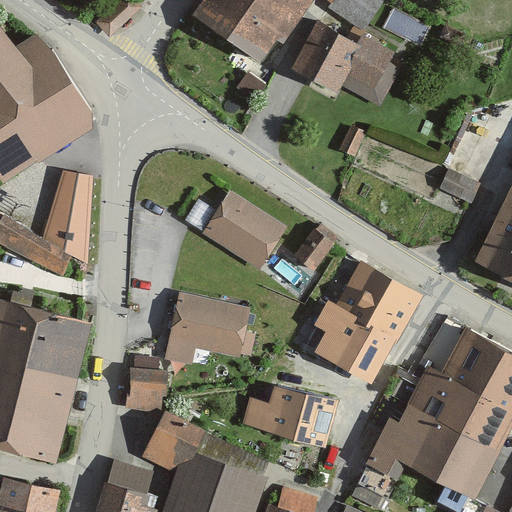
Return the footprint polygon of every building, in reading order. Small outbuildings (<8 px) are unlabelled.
[(310,0),(198,0),(193,8),(271,59),(310,0)] [(387,24),(424,40),(432,22),(395,6),(387,24)] [(389,51),(315,14),(289,65),(337,89),(341,83),(346,72),(372,84),(385,59),(389,51)] [(0,40),(0,174),(5,181),(95,119),(50,55),(23,73),(0,40)] [(400,66),(385,59),(372,84),(346,72),(341,83),(382,103),(400,66)] [(357,163),(432,187),(441,159),(366,135),(357,163)] [(473,198),(481,179),(449,165),(441,184),(473,198)] [(12,194),(0,212),(0,234),(87,272),(93,172),(63,166),(48,209),(12,194)] [(511,177),(473,262),(511,280),(511,177)] [(229,187),(202,227),(258,265),(285,224),(229,187)] [(320,217),(291,253),(311,268),(340,233),(320,217)] [(420,295),(362,262),(340,302),(327,299),(314,321),(328,329),(317,347),(372,379),(420,295)] [(252,303),(176,289),(164,354),(192,359),(195,345),(242,354),(252,303)] [(86,318),(0,296),(0,440),(52,454),(86,318)] [(511,425),(511,348),(465,325),(443,369),(425,360),(399,414),(387,408),(357,469),(394,487),(407,462),(477,496),(511,425)] [(167,382),(131,379),(128,403),(159,409),(165,406),(167,382)] [(270,396),(250,391),(242,423),(325,443),(336,400),(272,384),(270,396)] [(208,426),(159,409),(144,453),(179,465),(162,511),(253,511),(267,472),(200,449),(208,426)] [(153,511),(156,505),(140,500),(151,467),(110,454),(92,511),(153,511)] [(55,511),(60,490),(3,477),(0,490),(0,511),(55,511)] [(353,493),(375,502),(380,489),(358,480),(353,493)] [(437,485),(433,501),(452,505),(455,489),(437,485)] [(303,511),(268,500),(264,511),(303,511)] [(371,511),(348,501),(342,511),(371,511)] [(506,511),(486,502),(480,511),(506,511)]
